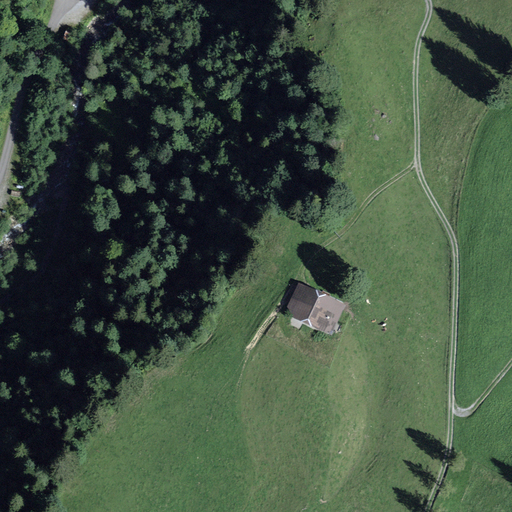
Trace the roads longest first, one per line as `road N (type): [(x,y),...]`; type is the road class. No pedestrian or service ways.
road 1 (track): [(428,0),(417,46),(417,150),(422,181),(455,249),(451,405),(474,407),(511,361)]
road 2 (unclassified): [(63,0),(31,66),(0,179)]
road 3 (track): [(292,288),(311,255),(418,161)]
